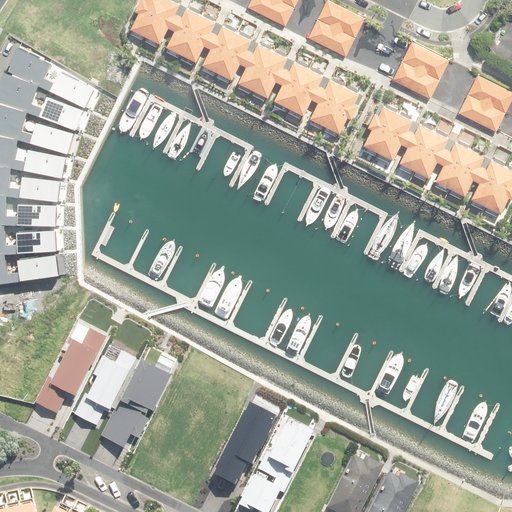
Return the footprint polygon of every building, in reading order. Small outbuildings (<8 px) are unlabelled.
[(179,16),(183,7),(170,0),(149,0),(148,0),(145,0),(139,13),(142,14),(134,30),(164,45),(172,29),(175,30),(182,17),(179,16)] [(253,0),(250,7),(288,26),(301,0),(253,0)] [(310,38),(348,57),(366,20),(329,1),(310,38)] [(214,34),(219,25),(190,10),(185,19),(182,17),(175,30),(178,32),(170,48),(200,63),(208,47),(211,49),(218,36),(214,34)] [(211,49),(214,50),(206,67),(235,82),(243,65),(247,67),(254,53),(250,52),(255,43),(226,28),(221,37),(218,36),(211,49)] [(87,105),(95,86),(61,69),(56,79),(46,75),(54,58),(24,41),(10,68),(40,84),(87,105)] [(395,81),(432,100),(451,63),(414,44),(395,81)] [(251,68),(242,84),(271,99),(279,83),(283,84),(290,71),(286,70),(291,60),(262,46),(257,55),(254,53),(247,67),(251,68)] [(283,84),(286,86),(278,103),(307,117),(316,100),(319,102),(326,89),(322,87),(327,78),(298,63),(293,73),(290,71),(283,84)] [(76,128),(84,109),(48,94),(44,105),(34,101),(40,84),(10,68),(0,91),(0,98),(30,110),(76,128)] [(511,92),(480,77),(461,114),(499,133),(511,106),(511,92)] [(358,105),(363,96),(333,82),(329,91),(326,89),(319,102),(322,104),(314,120),(344,135),(352,118),(356,121),(362,108),(358,105)] [(69,152),(75,131),(39,120),(36,131),(24,128),(30,110),(0,98),(0,131),(21,137),(69,152)] [(376,130),(367,147),(397,161),(405,145),(409,147),(415,133),(412,132),(417,123),(387,108),(383,116),(379,115),(372,128),(376,130)] [(412,148),(404,165),(433,179),(441,163),(445,165),(451,152),(448,150),(452,140),(423,126),(418,135),(415,133),(409,147),(412,148)] [(0,162),(64,176),(68,155),(31,146),(29,158),(17,156),(21,137),(0,131),(0,162)] [(451,152),(445,165),(448,166),(440,183),(469,197),(477,181),(480,183),(487,169),(484,168),(488,159),(459,144),(454,153),(451,152)] [(483,185),(475,201),(505,216),(511,201),(511,170),(495,162),(490,171),(487,169),(480,183),(483,185)] [(11,168),(0,167),(0,195),(6,197),(57,203),(59,182),(22,177),(20,190),(9,188),(11,168)] [(0,225),(4,226),(56,228),(57,205),(17,204),(17,217),(6,216),(6,197),(0,196),(0,225)] [(4,226),(0,225),(0,254),(4,255),(56,252),(55,231),(16,233),(17,245),(5,245),(4,226)] [(7,274),(4,255),(0,255),(0,284),(58,276),(55,255),(17,260),(18,273),(7,274)] [(35,400),(65,416),(108,334),(78,319),(35,400)] [(87,388),(76,410),(98,421),(106,406),(110,408),(137,354),(123,347),(118,358),(104,352),(95,371),(99,373),(91,390),(87,388)] [(99,436),(134,453),(174,370),(140,353),(99,436)] [(252,399),(216,472),(238,482),(249,458),(255,461),(279,412),(252,399)] [(316,428),(302,422),(300,427),(288,422),(273,452),(268,450),(260,467),(277,475),(274,481),(257,473),(242,503),(248,506),(250,503),(267,511),(272,511),(283,490),(286,491),(316,428)] [(354,449),(327,502),(348,511),(356,511),(383,460),(366,451),(364,454),(354,449)] [(404,511),(421,478),(404,470),(402,474),(390,468),(368,511),(404,511)] [(36,511),(34,497),(19,500),(21,511),(36,511)] [(21,511),(19,500),(5,502),(6,511),(21,511)] [(55,500),(48,511),(66,511),(69,506),(55,500)]
